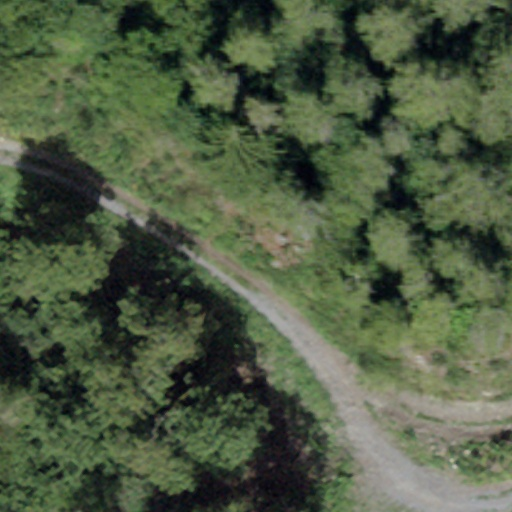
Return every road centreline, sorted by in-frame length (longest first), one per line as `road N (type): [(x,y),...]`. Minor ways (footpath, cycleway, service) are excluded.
road 1 (track): [(511,489),(427,497),(396,483),(325,372),(181,235),(123,198),(0,159)]
road 2 (track): [(325,372),(424,428),(499,440),(511,433)]
